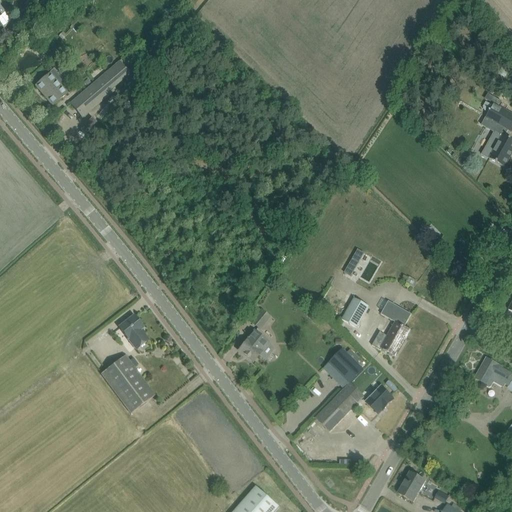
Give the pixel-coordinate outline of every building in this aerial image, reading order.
[(70,104),(82,118),(114,91),(112,89),(129,74),(119,62),(70,104)] [(54,70),(35,86),(52,106),(71,91),(54,70)] [(511,114),(493,104),(486,118),(511,133),(511,132),(511,114)] [(91,118),(80,130),(85,135),(96,123),(91,118)] [(495,131),(482,155),(489,159),(504,168),(511,153),(511,140),(503,135),(503,136),(495,131)] [(347,267),(344,273),(351,277),(354,271),(347,267)] [(355,287),(358,281),(348,277),(345,282),(355,287)] [(341,293),(345,297),(351,290),(347,287),(341,293)] [(385,300),(387,295),(376,291),(375,296),(385,300)] [(344,311),(348,305),(331,292),(326,298),(344,311)] [(341,320),(356,328),(368,306),(353,298),(341,320)] [(380,333),(372,346),(380,351),(381,348),(394,356),(402,343),(400,342),(403,338),(406,340),(411,331),(404,327),(411,315),(388,302),(381,315),(395,323),(387,337),(380,333)] [(267,316),(260,310),(250,323),(258,329),(267,316)] [(118,328),(136,350),(148,340),(140,330),(143,328),(134,316),(118,328)] [(273,348),(271,346),(254,332),(249,338),(249,337),(248,338),(249,339),(247,341),(247,340),(238,351),(253,363),(259,355),(265,360),(272,352),(273,350),(273,348)] [(329,364),(350,384),(364,370),(343,350),(329,364)] [(101,374),(130,414),(155,396),(125,356),(101,374)] [(508,386),(508,387),(511,390),(511,374),(502,369),(503,367),(486,358),(475,379),(488,386),(491,380),(503,387),(505,384),(508,386)] [(358,404),(364,398),(350,384),(315,419),(329,433),(358,404)] [(381,387),(366,403),(378,415),(382,411),(383,411),(393,400),(393,399),(381,387)] [(410,473),(398,494),(413,503),(426,481),(410,473)] [(275,511),(279,507),(256,487),(234,511),(275,511)] [(438,491),(433,499),(443,505),(448,498),(446,496),(438,491)]
